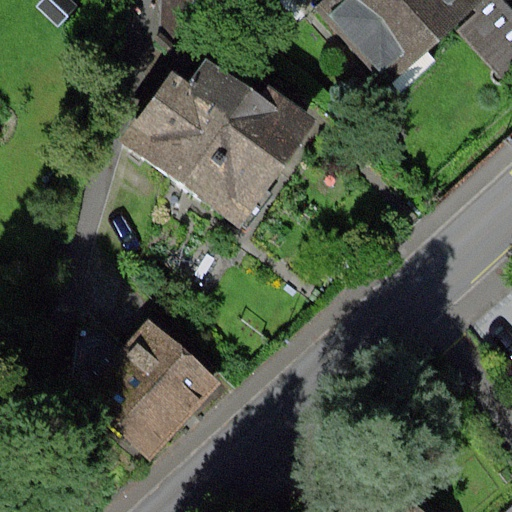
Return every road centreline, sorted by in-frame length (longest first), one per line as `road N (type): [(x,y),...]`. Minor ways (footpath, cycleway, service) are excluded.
road 1 (residential): [(56,511),(51,464),(63,319),(147,0)]
road 2 (tertiary): [(182,511),(402,309)]
road 3 (residential): [(402,309),(511,457)]
road 4 (tertiary): [(402,309),(511,208)]
